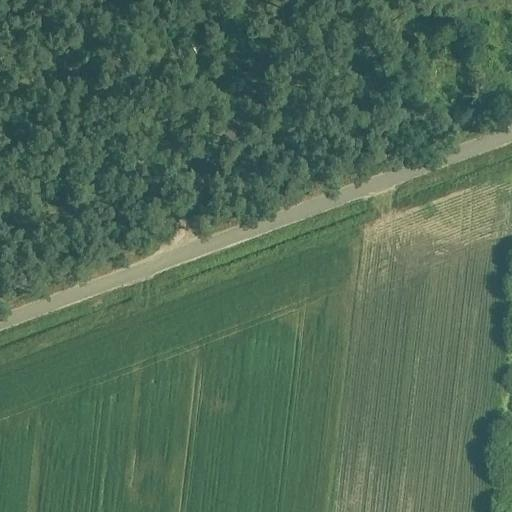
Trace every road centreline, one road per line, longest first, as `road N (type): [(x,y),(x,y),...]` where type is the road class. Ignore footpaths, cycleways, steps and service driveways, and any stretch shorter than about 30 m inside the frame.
road 1 (residential): [(511,135),(0,325)]
road 2 (track): [(166,264),(256,84),(287,0)]
